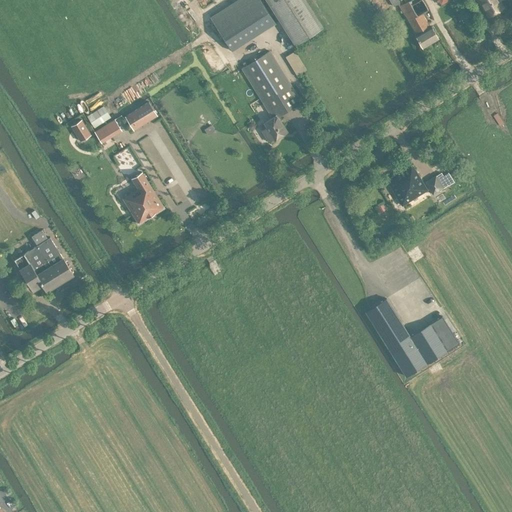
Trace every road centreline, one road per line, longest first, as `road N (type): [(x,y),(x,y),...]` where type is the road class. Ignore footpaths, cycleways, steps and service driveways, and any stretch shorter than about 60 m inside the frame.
road 1 (unclassified): [(0,372),(511,52)]
road 2 (track): [(0,100),(123,296)]
road 3 (unknown): [(318,174),(411,334)]
